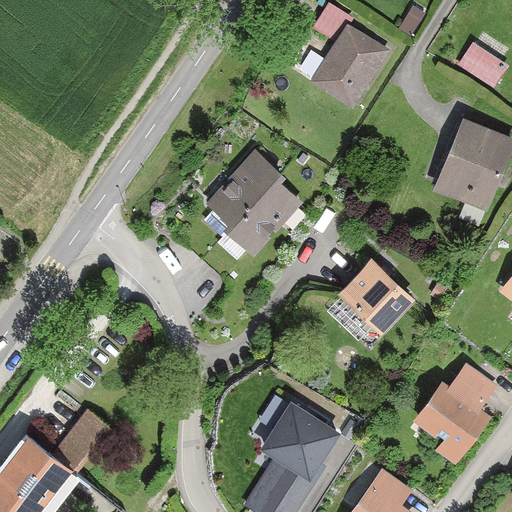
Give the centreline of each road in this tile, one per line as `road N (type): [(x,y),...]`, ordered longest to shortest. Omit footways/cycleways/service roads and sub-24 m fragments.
road 1 (residential): [(85,223),(161,276),(193,366),(193,498),(207,511)]
road 2 (tertiary): [(237,0),(85,223)]
road 3 (unknown): [(193,366),(240,347),(332,212)]
road 4 (tertiary): [(85,223),(0,343)]
